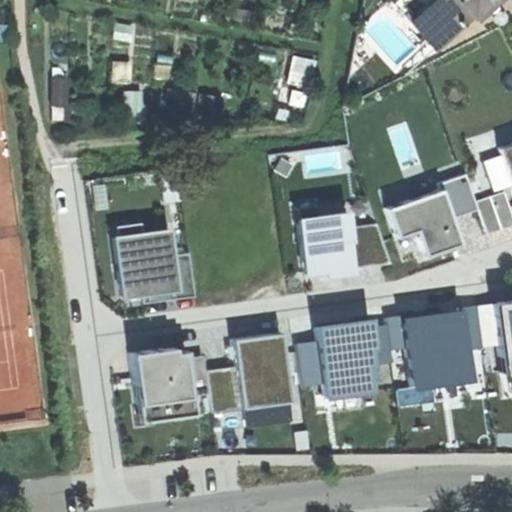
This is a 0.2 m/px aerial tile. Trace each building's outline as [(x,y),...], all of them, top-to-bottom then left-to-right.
[(433,0),(409,23),(431,48),(468,14),(474,21),(497,0),(433,0)] [(511,140),(493,148),(511,198),(511,140)] [(461,173),(433,183),(435,189),(436,189),(447,218),(474,209),(471,201),(461,173)] [(435,189),(381,208),(391,238),(411,231),(420,256),(456,243),(447,218),(436,189),(435,189)] [(471,201),(474,209),(483,234),(511,224),(499,191),(471,201)] [(341,212),(293,219),(300,273),(337,268),(336,264),(345,262),(346,262),(342,240),(345,239),(343,228),(341,212)] [(386,261),(374,224),(343,228),(345,239),(342,240),(346,262),(345,262),(345,267),(386,261)] [(164,230),(110,237),(117,295),(170,289),(167,255),(164,230)] [(170,289),(171,298),(190,296),(185,253),(167,255),(170,289)] [(511,300),(489,303),(499,371),(511,368),(511,300)] [(396,317),(406,385),(464,376),(460,348),(465,347),(459,308),(396,317)] [(368,390),(364,366),(371,365),(365,318),(311,325),(321,396),(368,390)] [(231,366),(236,408),(286,401),(277,332),(227,339),(231,366)] [(183,357),(182,350),(170,352),(169,347),(126,352),(135,422),(190,414),(188,396),(183,357)] [(183,357),(188,396),(204,394),(201,370),(199,355),(183,357)] [(207,412),(236,408),(231,366),(201,370),(204,394),(207,412)]
